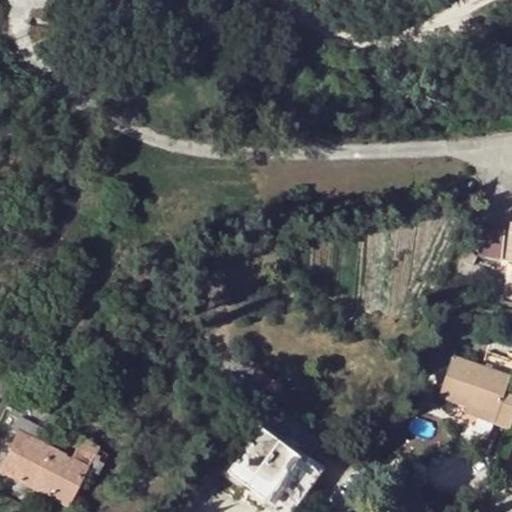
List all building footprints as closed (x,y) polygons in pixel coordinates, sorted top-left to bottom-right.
[(486,226),(481,255),(503,258),(507,229),(486,226)] [(498,416),(495,423),(511,430),(511,429),(511,396),(507,395),(511,381),(511,378),(457,357),(442,395),(469,406),(498,416)] [(20,418),(41,429),(58,438),(61,430),(65,423),(28,403),(20,418)] [(467,413),(495,423),(498,416),(469,406),(467,413)] [(58,438),(41,429),(36,440),(52,448),(58,438)] [(285,511),(318,471),(262,429),(228,472),(281,511),(285,511)] [(58,438),(52,448),(70,458),(80,440),(61,430),(58,438)] [(52,448),(36,440),(19,431),(0,468),(0,470),(65,506),(86,466),(70,458),(52,448)] [(96,448),(80,440),(70,458),(86,466),(96,448)]
